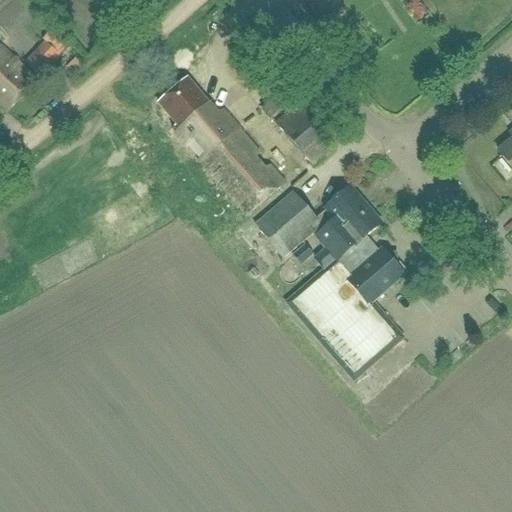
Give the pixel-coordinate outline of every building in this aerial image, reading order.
[(323,34),(337,23),(323,6),(318,0),(311,0),(302,7),(309,17),(323,34)] [(40,78),(59,58),(44,44),(25,64),(40,78)] [(0,107),(7,114),(34,85),(10,63),(4,68),(0,64),(0,107)] [(270,121),(303,92),(280,65),(254,87),(269,105),(262,111),(270,121)] [(187,80),(158,105),(176,126),(172,130),(187,148),(195,142),(206,156),(199,162),(200,163),(238,131),(222,113),(220,114),(217,116),(217,115),(212,119),(205,110),(209,106),(187,80)] [(313,168),(334,150),(312,125),(322,117),(306,99),(275,125),(313,168)] [(511,170),(511,141),(498,154),(503,160),(511,170)] [(378,254),(368,242),(366,239),(381,226),(349,189),(325,210),(328,213),(322,218),(370,274),(388,259),(381,251),(378,254)] [(316,233),(321,228),(317,223),(292,195),(254,227),(283,261),(316,233)] [(322,273),(284,304),(351,383),(401,340),(371,304),(404,277),(388,259),(370,274),(322,218),(317,223),(321,228),(316,233),(319,236),(315,239),(324,250),(312,260),(322,273)] [(300,267),(314,256),(305,246),(292,257),(300,267)]
